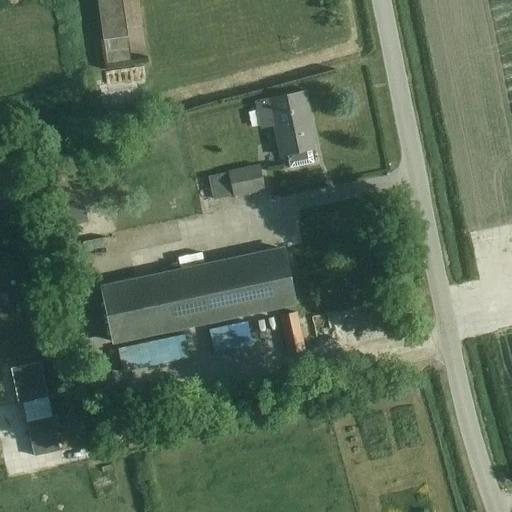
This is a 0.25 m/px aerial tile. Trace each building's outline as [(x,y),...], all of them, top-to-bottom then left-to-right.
[(128,36),(122,0),(97,0),(103,40),(128,36)] [(128,36),(103,40),(106,63),(131,59),(128,36)] [(304,92),(268,99),(280,155),(286,153),(289,168),(312,163),(309,148),(311,148),(306,121),(310,120),(304,92)] [(228,172),(233,195),(263,189),(258,165),(228,172)] [(80,203),(68,206),(72,224),(84,222),(80,203)] [(113,342),(294,303),(282,248),(102,287),(113,342)] [(359,289),(350,290),(352,300),(361,298),(359,289)] [(296,312),(279,316),(288,352),(304,348),(296,312)]
